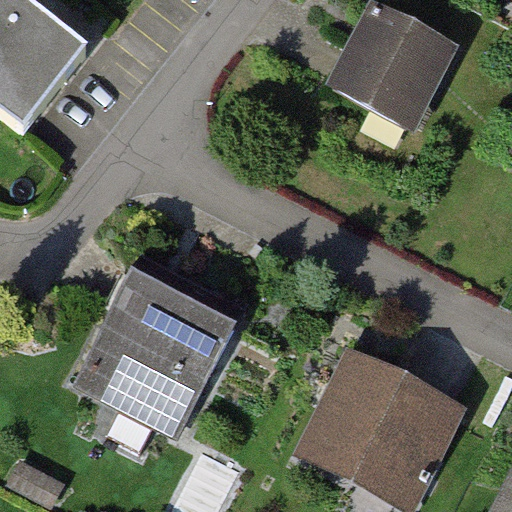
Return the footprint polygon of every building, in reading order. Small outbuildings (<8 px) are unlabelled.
[(0,0),(0,116),(26,137),(87,59),(10,0),(0,0)] [(452,54),(377,15),(339,86),(415,126),(452,54)] [(511,151),(499,176),(511,183),(511,151)] [(132,280),(77,384),(124,408),(107,441),(141,459),(158,425),(181,437),(235,334),(132,280)] [(455,413),(355,363),(310,451),(410,502),(455,413)] [(49,483),(21,469),(13,487),(40,500),(49,483)] [(511,511),(511,493),(502,511),(511,511)]
